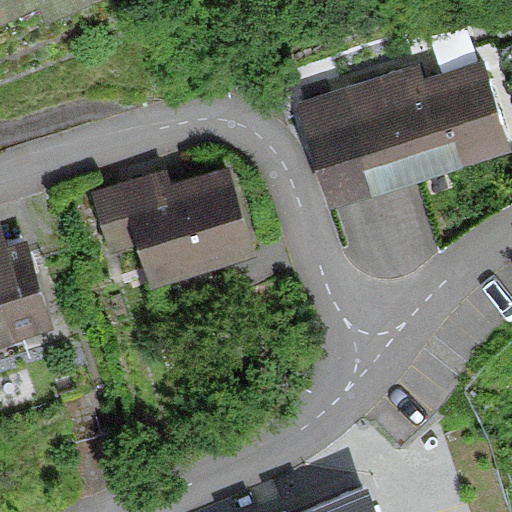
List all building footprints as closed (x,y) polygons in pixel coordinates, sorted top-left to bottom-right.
[(46,25),(95,3),(92,0),(0,0),(0,26),(39,9),(46,25)] [(330,208),(511,152),(483,62),(424,80),(420,68),(298,106),(330,208)] [(135,245),(149,289),(256,255),(228,168),(174,185),(168,164),(90,189),(111,253),(135,245)] [(0,320),(30,311),(8,239),(0,241),(0,320)] [(305,511),(378,511),(367,486),(305,511)]
